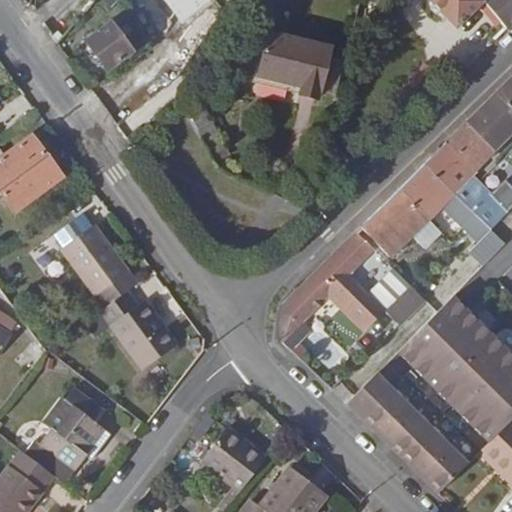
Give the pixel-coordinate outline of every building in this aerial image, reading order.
[(482,0),(429,0),(457,28),(484,1),(482,0)] [(511,0),(483,0),(506,30),(511,24),(511,0)] [(112,23),(87,43),(108,72),(133,53),(112,23)] [(270,32),(259,76),(301,87),(300,95),(319,100),(332,46),(270,32)] [(472,211),(475,214),(491,230),(511,208),(511,186),(505,179),(492,193),(473,174),(511,135),(511,77),(424,163),(454,193),(472,211)] [(198,98),(183,106),(214,164),(229,156),(198,98)] [(32,135),(5,155),(0,158),(0,192),(15,212),(64,178),(32,135)] [(458,225),(472,211),(454,193),(424,163),(398,189),(428,219),(439,207),(458,225)] [(317,176),(305,171),(297,204),(309,209),(317,176)] [(390,257),(428,219),(398,189),(361,227),(390,257)] [(458,225),(462,228),(475,214),(472,211),(458,225)] [(475,214),(462,228),(478,243),(491,230),(475,214)] [(60,249),(103,308),(127,291),(134,286),(138,284),(95,224),(60,249)] [(491,230),(478,243),(469,252),(483,266),(505,244),(491,230)] [(355,232),(331,257),(349,275),(374,250),(355,232)] [(331,257),(282,306),(281,307),(279,315),(278,322),(278,330),(280,340),(281,341),(292,352),(312,332),(302,323),(327,297),(335,300),(366,330),(386,312),(411,287),(393,268),(368,293),(349,275),(331,257)] [(411,287),(386,312),(399,326),(425,301),(411,287)] [(127,291),(103,308),(99,311),(142,371),(178,344),(143,297),(135,302),(127,291)] [(489,443),(511,419),(511,353),(454,295),(397,352),(489,443)] [(0,349),(17,323),(0,311),(0,349)] [(386,415),(372,429),(438,494),(468,464),(377,372),(346,403),(358,416),(372,401),(386,415)] [(65,399),(96,424),(106,411),(75,386),(65,399)] [(24,454),(55,477),(66,485),(87,456),(92,460),(111,435),(96,424),(65,399),(62,397),(42,423),(50,429),(39,444),(34,440),(24,454)] [(372,401),(358,416),(372,429),(386,415),(372,401)] [(511,419),(489,443),(479,453),(497,471),(501,467),(511,478),(511,419)] [(227,427),(200,462),(239,492),(267,456),(227,427)] [(0,511),(28,511),(55,477),(24,454),(19,450),(0,474),(0,511)] [(511,485),(511,478),(501,467),(497,471),(511,485)] [(314,511),(326,497),(288,468),(259,506),(249,499),(238,511),(314,511)]
